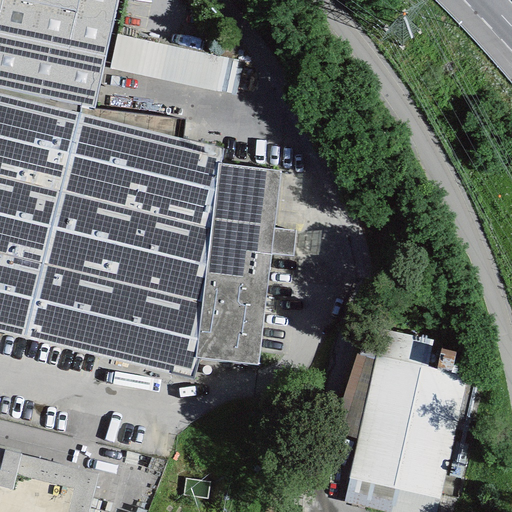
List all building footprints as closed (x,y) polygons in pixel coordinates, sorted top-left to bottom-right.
[(0,0),(0,88),(94,109),(116,0),(0,0)] [(194,358),(195,358),(218,163),(220,150),(180,137),(181,121),(94,109),(0,88),(0,332),(190,379),(194,358)] [(280,170),(218,163),(195,358),(258,365),(270,253),(291,254),(295,231),(272,229),(280,170)] [(365,354),(379,358),(345,501),(389,511),(437,511),(469,377),(425,367),(431,343),(371,329),(365,354)] [(0,511),(91,511),(102,472),(0,446),(0,511)]
